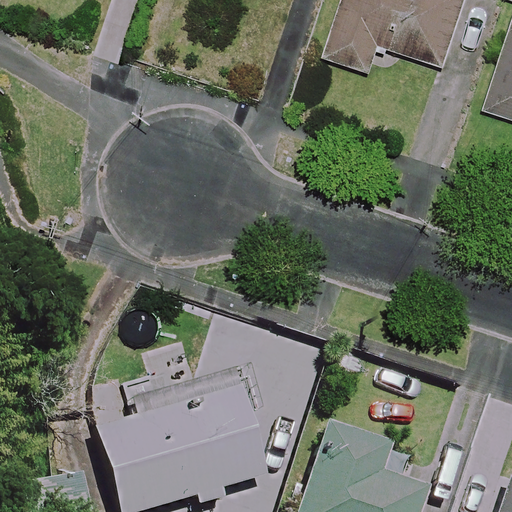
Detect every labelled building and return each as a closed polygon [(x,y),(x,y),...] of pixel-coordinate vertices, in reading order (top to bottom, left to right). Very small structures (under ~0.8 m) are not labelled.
[(461,0),(344,0),(325,59),(369,73),(377,46),(440,67),(461,0)] [(511,22),(485,111),(511,119),(511,22)] [(151,511),(185,502),(187,511),(200,511),(221,506),(217,493),(257,481),(231,393),(87,435),(110,511),(151,511)] [(318,429),(290,511),(411,511),(418,493),(373,478),(382,451),(318,429)] [(81,511),(74,475),(0,491),(0,511),(81,511)] [(511,511),(511,489),(505,488),(497,511),(511,511)]
